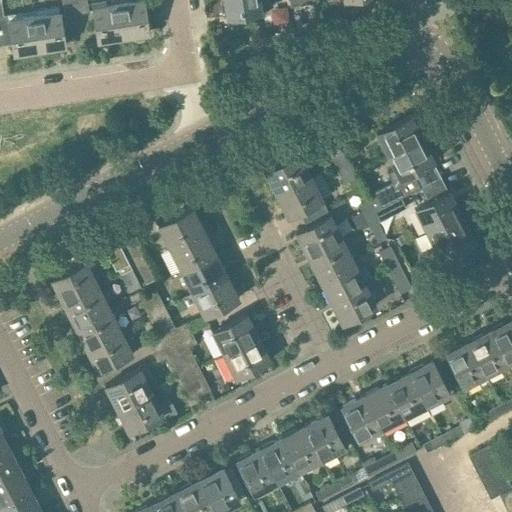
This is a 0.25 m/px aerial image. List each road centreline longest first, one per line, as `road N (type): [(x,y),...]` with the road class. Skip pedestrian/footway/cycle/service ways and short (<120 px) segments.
road 1 (residential): [(76,492),(511,269)]
road 2 (tertiary): [(196,140),(398,42),(416,42)]
road 3 (tertiary): [(0,239),(196,140)]
road 4 (residential): [(0,94),(184,67)]
road 5 (tertiary): [(511,189),(440,53),(416,42)]
road 6 (residential): [(76,492),(0,338)]
